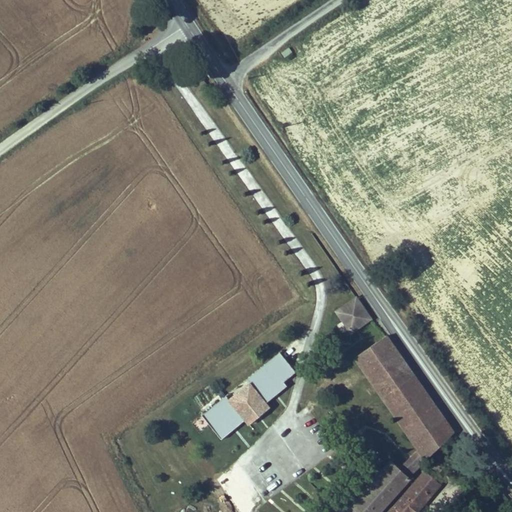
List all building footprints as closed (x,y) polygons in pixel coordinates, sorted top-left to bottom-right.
[(335,309),(351,333),(374,318),(357,295),(335,309)] [(395,511),(458,439),(391,345),(362,369),(425,465),(411,481),(400,471),(360,511),(395,511)] [(280,352),(247,378),(267,403),(288,386),(285,382),(297,372),(280,352)] [(249,381),(203,415),(221,440),(245,422),(248,426),(271,410),(249,381)] [(408,511),(433,511),(449,494),(434,483),(408,511)]
